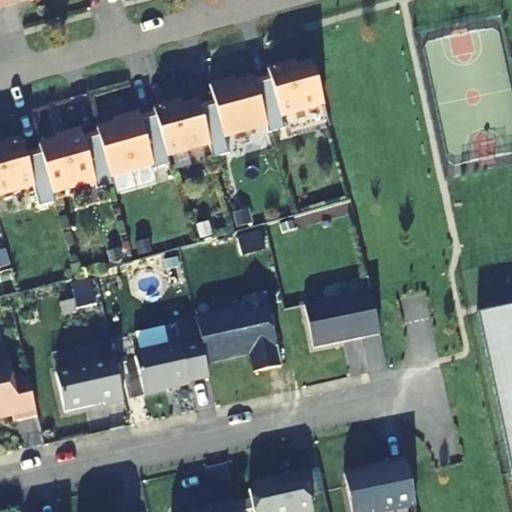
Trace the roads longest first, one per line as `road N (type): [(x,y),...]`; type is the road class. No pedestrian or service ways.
road 1 (residential): [(0,491),(425,395)]
road 2 (residential): [(0,77),(282,0)]
